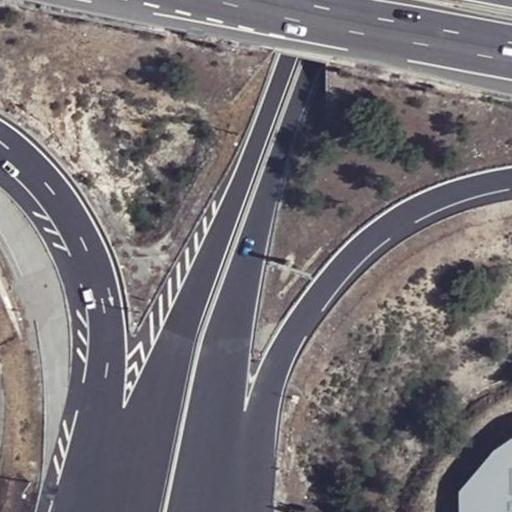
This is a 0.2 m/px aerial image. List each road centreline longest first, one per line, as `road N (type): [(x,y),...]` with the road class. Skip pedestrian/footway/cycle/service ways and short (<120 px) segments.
road 1 (motorway): [(306,0),(145,417),(88,511)]
road 2 (motorway): [(261,483),(264,271),(339,0)]
road 3 (motorway): [(261,483),(279,399),(308,321),(365,250),(430,202),(511,185)]
road 4 (motorway): [(0,135),(58,196),(86,255),(102,335),(100,402),(68,511)]
road 5 (motorway): [(271,0),(511,49)]
